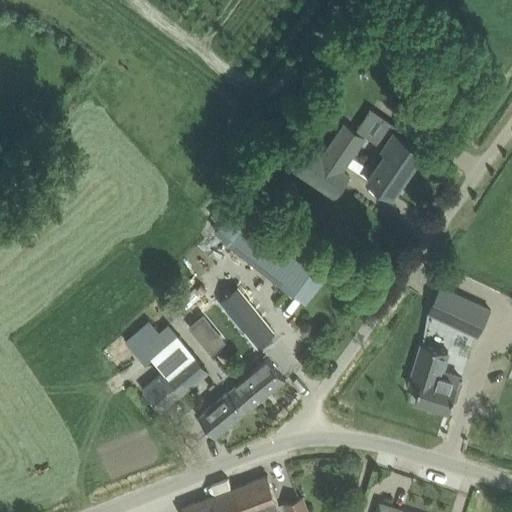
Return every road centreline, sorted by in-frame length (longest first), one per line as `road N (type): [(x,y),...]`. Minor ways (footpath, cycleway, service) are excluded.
road 1 (unclassified): [(299,437),(312,407),(511,125)]
road 2 (unclassified): [(511,484),(399,448),(299,437)]
road 3 (unclassified): [(106,511),(299,437)]
